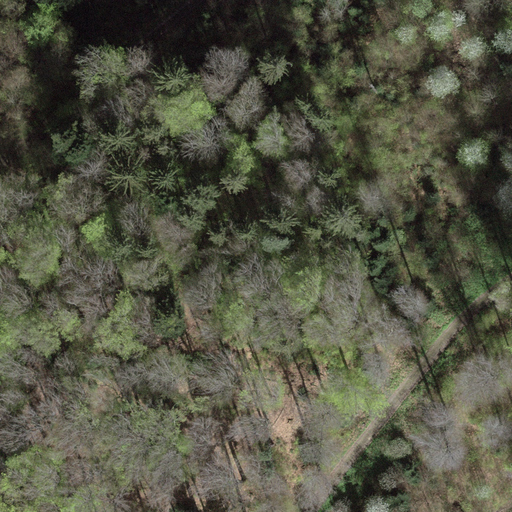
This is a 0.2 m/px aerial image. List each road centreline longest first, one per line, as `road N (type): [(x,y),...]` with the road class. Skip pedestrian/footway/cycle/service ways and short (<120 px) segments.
road 1 (track): [(310,511),(448,336),(511,282)]
road 2 (track): [(0,165),(198,0)]
